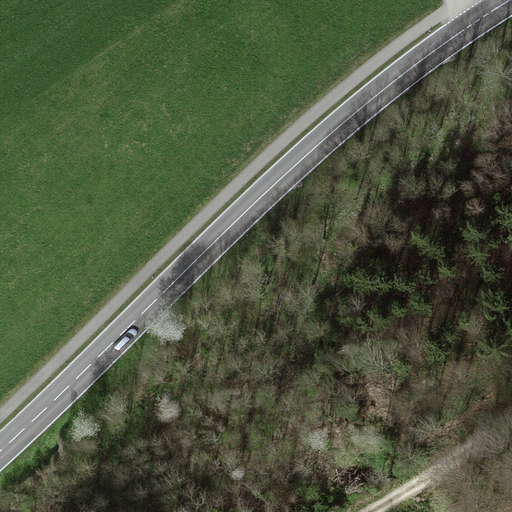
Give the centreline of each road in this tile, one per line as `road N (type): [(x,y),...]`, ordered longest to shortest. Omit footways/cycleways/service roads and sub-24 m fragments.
road 1 (secondary): [(0,445),(384,88),(511,0)]
road 2 (track): [(365,511),(511,418)]
